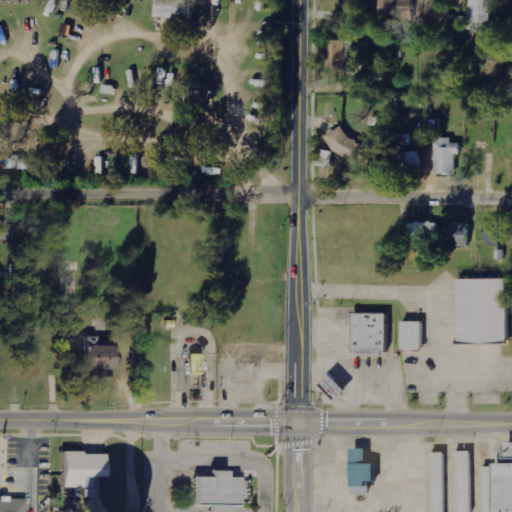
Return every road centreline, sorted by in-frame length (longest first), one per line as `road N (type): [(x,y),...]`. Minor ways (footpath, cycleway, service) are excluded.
road 1 (primary): [(0,422),(511,425)]
road 2 (residential): [(511,196),(0,193)]
road 3 (secondary): [(296,424),(303,0)]
